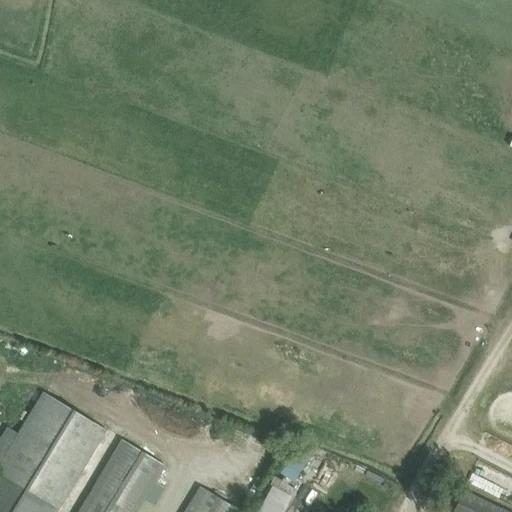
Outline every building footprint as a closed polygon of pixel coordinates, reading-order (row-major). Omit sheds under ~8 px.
[(0,511),(60,511),(61,510),(108,430),(44,391),(0,465),(0,511)] [(137,511),(166,466),(123,439),(78,511),(137,511)] [(281,470),(296,481),(311,460),(295,449),(281,470)] [(276,477),(272,486),(292,494),(295,485),(276,477)] [(241,511),(199,487),(183,511),(241,511)] [(511,511),(482,500),(464,491),(454,511),(511,511)]
